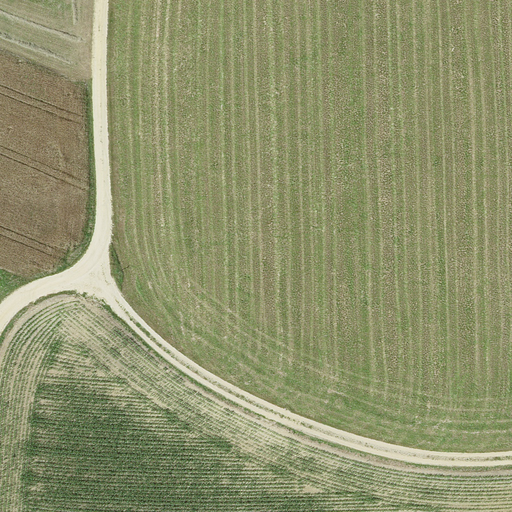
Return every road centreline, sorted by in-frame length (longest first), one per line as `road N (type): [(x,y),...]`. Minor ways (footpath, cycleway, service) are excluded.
road 1 (track): [(91,264),(164,351),(284,420),(404,455),(511,458)]
road 2 (track): [(0,318),(20,298),(73,278),(91,264),(101,240),(105,0)]
